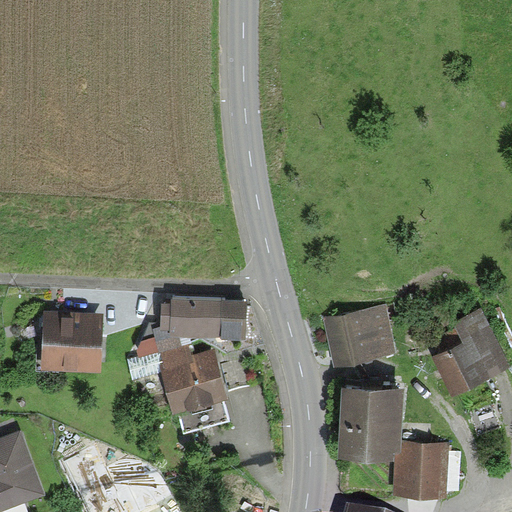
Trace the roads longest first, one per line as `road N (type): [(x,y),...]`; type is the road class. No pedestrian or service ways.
road 1 (tertiary): [(242,0),(244,143),(273,279)]
road 2 (residential): [(0,274),(160,284),(273,279)]
road 3 (tertiary): [(273,279),(308,413),(311,470),(302,511)]
